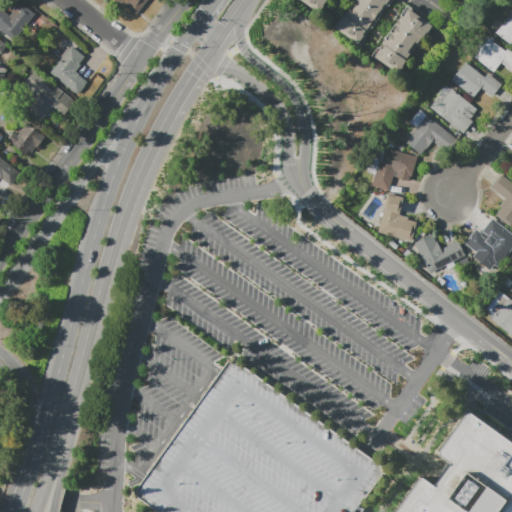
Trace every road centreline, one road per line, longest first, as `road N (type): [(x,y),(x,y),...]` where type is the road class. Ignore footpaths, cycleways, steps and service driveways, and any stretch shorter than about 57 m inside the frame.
road 1 (primary): [(132,131),(101,210),(14,511)]
road 2 (residential): [(250,193),(195,200),(167,228),(125,384),(114,502)]
road 3 (primary): [(57,451),(121,216),(148,150)]
road 4 (primary): [(140,96),(0,295)]
road 5 (residential): [(12,240),(141,61)]
road 6 (primary): [(0,353),(26,382),(32,406),(14,511)]
road 7 (residential): [(0,496),(3,371),(26,382)]
road 8 (residential): [(460,320),(346,230)]
